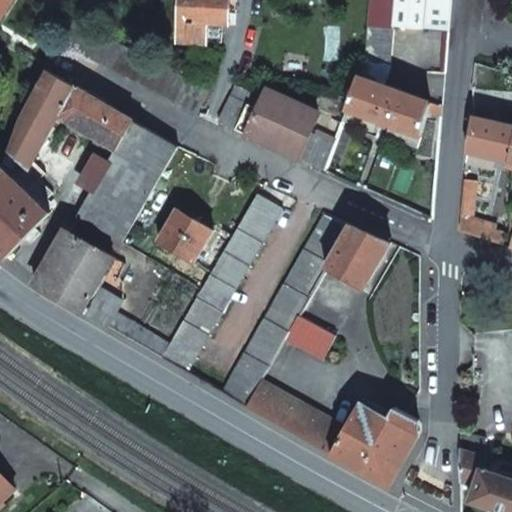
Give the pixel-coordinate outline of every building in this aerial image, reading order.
[(0,0),(0,19),(12,0),(0,0)] [(229,0),(180,0),(178,39),(204,41),(206,16),(228,17),(229,0)] [(451,0),(371,0),(365,77),(388,86),(391,72),(394,27),(448,35),(451,0)] [(208,89),(75,15),(61,40),(198,113),(208,89)] [(76,83),(47,66),(21,113),(7,149),(27,168),(59,112),(76,83)] [(365,77),(363,76),(359,75),(345,110),(419,139),(428,112),(442,117),(442,108),(388,86),(365,77)] [(134,119),(76,83),(59,112),(116,148),(134,119)] [(228,94),(244,101),(253,105),(259,94),(233,83),(228,94)] [(233,128),(323,168),(333,141),(314,133),(323,114),(265,87),(256,106),(253,105),(244,101),(233,128)] [(228,94),(217,121),(233,128),(244,101),(228,94)] [(511,150),(511,127),(470,117),(467,152),(511,165),(511,150)] [(178,146),(134,119),(116,148),(111,158),(98,179),(78,214),(123,241),(178,146)] [(27,168),(7,149),(1,164),(0,165),(0,254),(4,259),(53,205),(46,198),(51,191),(39,179),(45,170),(37,163),(27,168)] [(98,179),(111,158),(95,149),(83,170),(98,179)] [(459,230),(503,244),(504,232),(497,230),(497,224),(474,217),(477,180),(464,177),(459,230)] [(257,193),(202,289),(162,358),(187,373),(281,206),(257,193)] [(193,261),(210,231),(175,211),(158,241),(193,261)] [(261,382),(288,334),(351,225),(323,212),(221,392),(246,407),(261,382)] [(288,334),(327,355),(339,333),(333,329),(357,285),(364,289),(390,242),(351,225),(288,334)] [(66,228),(34,283),(109,327),(123,302),(97,286),(114,256),(66,228)] [(389,487),(417,433),(416,418),(394,406),(391,411),(361,395),(343,428),(261,382),(246,407),(389,487)] [(459,448),(459,478),(473,482),(468,498),(508,511),(511,511),(511,475),(483,466),(486,457),(459,448)] [(0,500),(14,487),(0,471),(0,500)]
